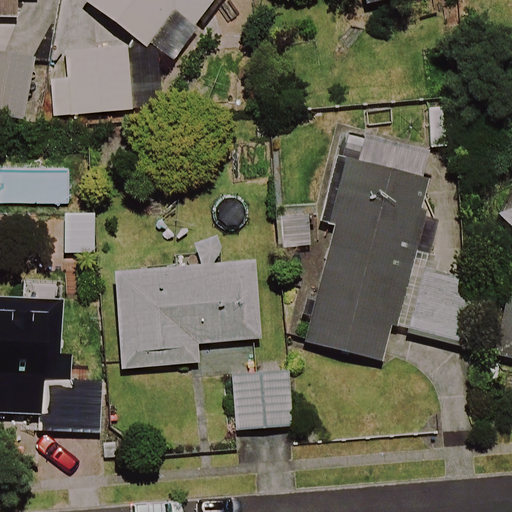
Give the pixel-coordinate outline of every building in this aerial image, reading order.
[(0,0),(0,23),(18,24),(18,0),(24,0),(29,0),(0,0)] [(89,0),(83,11),(177,68),(218,0),(89,0)] [(395,0),(360,0),(363,9),(395,0)] [(144,53),(64,57),(66,83),(49,84),(51,119),(148,113),(144,53)] [(29,63),(0,59),(0,119),(22,122),(29,63)] [(458,345),(468,287),(431,280),(442,221),(415,216),(425,158),(364,147),(363,156),(340,152),(304,350),(379,364),(385,332),(458,345)] [(511,268),(492,358),(511,362),(511,268)] [(257,343),(253,269),(108,277),(113,373),(194,368),(193,347),(257,343)] [(0,415),(40,418),(43,357),(58,357),(60,306),(0,303),(0,415)] [(286,431),(284,371),(229,373),(232,433),(286,431)] [(97,387),(47,385),(45,431),(95,433),(97,387)]
